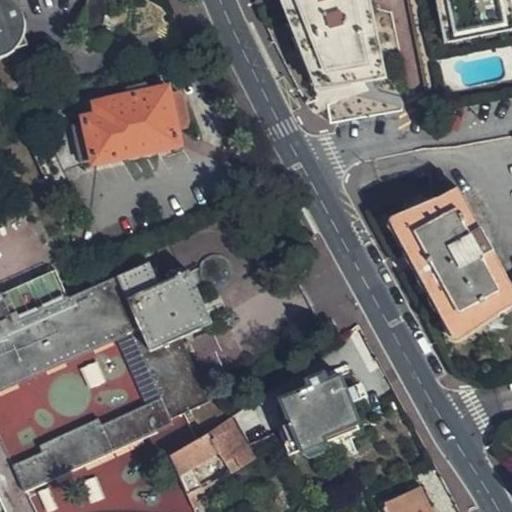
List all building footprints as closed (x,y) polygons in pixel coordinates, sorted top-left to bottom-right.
[(0,0),(0,58),(2,58),(12,55),(23,48),(26,44),(28,39),(30,29),(30,22),(29,16),(25,10),(15,0),(13,0),(0,0)] [(99,52),(126,4),(118,0),(93,0),(72,38),(99,52)] [(367,0),(278,0),(314,88),(381,73),(367,0)] [(511,38),(511,0),(433,0),(444,52),(511,38)] [(177,145),(175,133),(177,131),(187,130),(189,120),(184,102),(177,95),(167,97),(165,91),(96,106),(98,117),(87,121),(88,127),(96,161),(96,164),(154,150),(156,153),(175,149),(175,145),(177,145)] [(88,127),(78,129),(86,164),(96,161),(88,127)] [(511,306),(511,288),(455,189),(434,201),(438,207),(397,231),(453,332),(493,309),(497,314),(511,306)] [(0,390),(115,342),(143,408),(114,421),(110,415),(48,442),(51,448),(14,465),(24,489),(138,438),(149,433),(211,407),(183,343),(183,341),(214,326),(190,274),(159,289),(149,266),(68,301),(54,271),(0,293),(0,390)] [(359,425),(340,380),(329,384),(325,375),(306,383),(309,391),(280,404),(290,430),(282,434),(290,457),(300,452),(302,456),(326,445),(325,441),(359,425)] [(249,447),(273,436),(258,401),(232,419),(171,457),(171,459),(194,511),(211,511),(195,471),(219,457),(222,463),(233,458),(238,470),(253,462),(254,461),(249,447)] [(430,511),(421,492),(384,508),(385,511),(430,511)]
